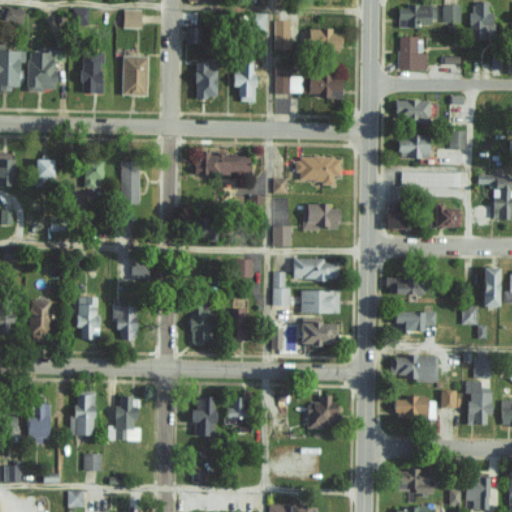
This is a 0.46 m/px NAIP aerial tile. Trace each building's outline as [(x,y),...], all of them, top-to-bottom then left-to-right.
[(468,38),(488,38),(488,1),(468,1),(468,38)] [(395,4),(395,25),(430,26),(430,5),(395,4)] [(439,21),(457,21),(458,4),(440,4),(439,21)] [(1,19),(19,23),(23,9),(5,5),(1,19)] [(86,25),(85,6),(68,7),(69,25),(86,25)] [(138,26),(139,9),(120,8),(119,26),(138,26)] [(264,12),(246,11),(246,29),(263,29),(264,12)] [(271,48),(287,48),(288,19),(272,19),(271,48)] [(199,43),(199,26),(183,26),(182,42),(199,43)] [(328,27),(305,27),(305,49),(338,48),(338,33),(328,33),(328,27)] [(423,69),(424,53),(414,52),(414,35),(396,34),(395,69),(423,69)] [(16,61),(21,61),(22,50),(2,49),(2,43),(0,42),(0,89),(8,90),(8,85),(16,85),(16,61)] [(24,50),(23,89),(51,90),(52,60),(58,60),(58,51),(24,50)] [(97,92),(98,51),(79,50),(77,91),(97,92)] [(117,94),(143,95),(145,55),(118,54),(117,94)] [(191,97),(213,97),(213,61),(192,61),(191,97)] [(235,100),(252,100),(252,72),(249,72),(249,63),(230,62),(230,86),(236,86),(235,100)] [(298,92),(299,75),(289,75),(289,65),(272,65),(271,91),(298,92)] [(305,95),(338,96),(338,74),(305,74),(305,95)] [(426,99),(392,100),(392,120),(426,119),(426,99)] [(463,129),(446,129),(446,147),(462,147),(463,129)] [(405,138),(396,138),(395,157),(424,157),(425,135),(405,134),(405,138)] [(247,154),(206,154),(206,150),(192,150),(192,172),(227,172),(227,170),(247,170),(247,154)] [(330,184),(330,175),(337,175),(336,156),(293,157),(294,179),(320,179),(320,184),(330,184)] [(0,184),(11,185),(12,158),(0,157),(0,184)] [(50,183),(51,159),(32,158),(31,183),(50,183)] [(98,186),(99,160),(80,160),(80,186),(98,186)] [(117,161),(118,202),(136,202),(135,160),(117,161)] [(457,186),(457,171),(398,171),(398,185),(457,186)] [(490,184),(490,218),(510,218),(510,196),(507,196),(508,174),(474,174),(474,183),(490,184)] [(270,191),(283,192),(284,177),(270,176),(270,191)] [(260,209),(260,193),(247,194),(247,210),(260,209)] [(458,207),(441,207),(441,201),(433,201),(433,225),(458,226),(458,207)] [(327,203),(300,202),(299,227),(336,228),(336,207),(327,207),(327,203)] [(0,223),(9,224),(10,208),(0,208),(0,223)] [(208,235),(208,217),(192,216),(191,235),(208,235)] [(287,225),(269,224),(269,245),(287,245),(287,225)] [(289,278),(334,279),(334,261),(321,260),(321,257),(289,256),(289,278)] [(232,276),(249,276),(249,258),(233,257),(232,276)] [(128,283),(145,283),(145,260),(128,260),(128,283)] [(478,305),(495,306),(496,267),(479,266),(478,305)] [(269,304),(286,304),(286,286),(282,286),(282,270),(269,270),(269,304)] [(511,270),(506,271),(506,289),(501,289),(501,303),(511,303),(511,270)] [(420,276),(383,276),(384,294),(420,294),(420,276)] [(336,312),(336,289),(297,289),(297,312),(336,312)] [(94,296),(74,296),(73,327),(76,327),(76,338),(89,338),(90,329),(93,329),(94,296)] [(10,299),(0,299),(0,333),(12,333),(10,299)] [(25,335),(46,335),(47,299),(26,299),(25,335)] [(206,308),(199,308),(199,300),(188,300),(187,344),(205,344),(206,308)] [(474,323),(474,304),(459,305),(459,323),(474,323)] [(110,328),(116,328),(116,338),(133,339),(133,305),(110,305),(110,328)] [(226,340),(242,340),(242,307),(227,307),(226,340)] [(432,324),(432,311),(392,310),(392,330),(420,330),(421,324),(432,324)] [(333,345),(333,322),(297,322),(296,344),(333,345)] [(279,327),(269,327),(269,345),(279,345),(279,327)] [(434,380),(434,356),(387,354),(387,374),(402,374),(401,379),(434,380)] [(488,377),(488,357),(470,356),(470,377),(488,377)] [(465,424),(483,424),(483,414),(488,414),(487,387),(477,387),(477,380),(462,380),(462,392),(464,391),(465,424)] [(455,390),(438,389),(437,407),(455,407),(455,390)] [(66,434),(90,435),(91,391),(73,390),(72,415),(66,415),(66,434)] [(304,426),(332,425),(331,394),(316,395),(316,402),(303,402),(304,426)] [(104,439),(136,440),(136,427),(132,427),(132,406),(128,406),(128,395),(115,395),(115,404),(111,404),(111,424),(104,424),(104,439)] [(210,433),(211,397),(193,396),(192,409),(188,409),(187,421),(191,421),(190,433),(210,433)] [(243,397),(229,396),(228,406),(221,406),(221,423),(229,424),(228,431),(242,431),(243,397)] [(432,417),(432,397),(391,397),(391,417),(432,417)] [(509,400),(498,399),(497,426),(511,426),(511,405),(509,405),(509,400)] [(23,439),(45,439),(46,404),(29,403),(29,414),(23,414),(23,439)] [(0,431),(12,432),(13,410),(0,409),(0,431)] [(99,468),(99,452),(81,452),(81,468),(99,468)] [(1,462),(1,480),(18,480),(18,461),(1,462)] [(392,488),(411,488),(411,493),(429,493),(429,469),(393,468),(392,488)] [(486,474),(462,474),(462,498),(470,499),(470,508),(485,508),(486,474)] [(456,488),(446,488),(446,501),(456,501),(456,488)] [(65,505),(80,505),(80,489),(65,489),(65,505)] [(314,511),(314,501),(265,502),(265,511),(314,511)]
